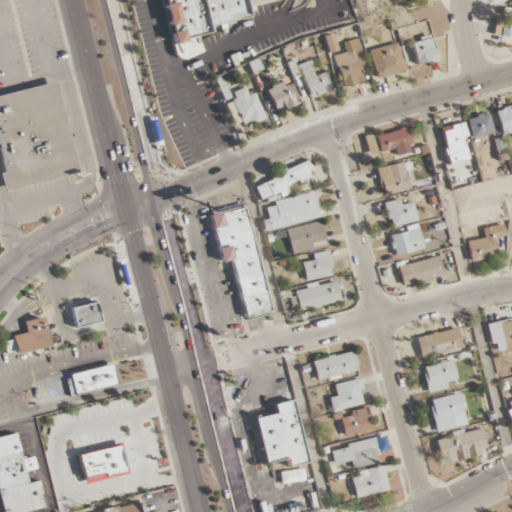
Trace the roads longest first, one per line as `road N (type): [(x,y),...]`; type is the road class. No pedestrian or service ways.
road 1 (primary): [(71,0),(201,511)]
road 2 (primary): [(236,511),(108,0)]
road 3 (tertiary): [(511,75),(328,129),(126,208)]
road 4 (residential): [(428,510),(328,129)]
road 5 (residential): [(200,365),(511,289)]
